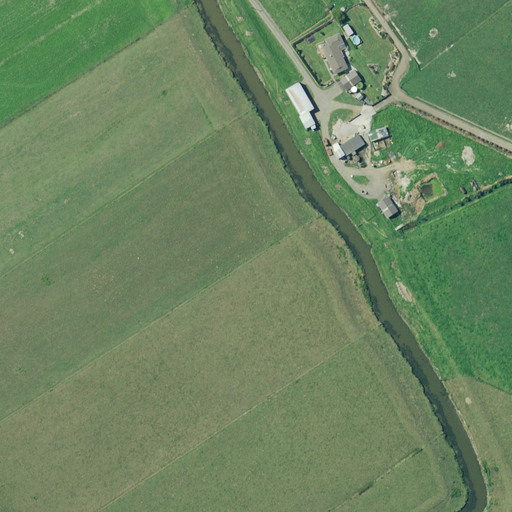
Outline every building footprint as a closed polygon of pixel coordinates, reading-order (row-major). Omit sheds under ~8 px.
[(344,44),(339,34),(325,40),(327,43),(321,46),(334,75),(348,69),(338,47),(344,44)] [(364,85),(354,71),(340,80),(347,91),(353,87),(355,91),(364,85)] [(314,109),(300,83),(286,90),(300,116),(299,117),(306,129),(315,124),(308,112),(314,109)] [(381,139),(378,131),(368,134),(371,142),(381,139)] [(357,154),(355,150),(364,145),(358,136),(340,146),(338,143),(332,146),(339,159),(345,155),(346,157),(351,154),(353,156),(357,154)] [(398,212),(389,198),(378,205),(387,219),(398,212)]
